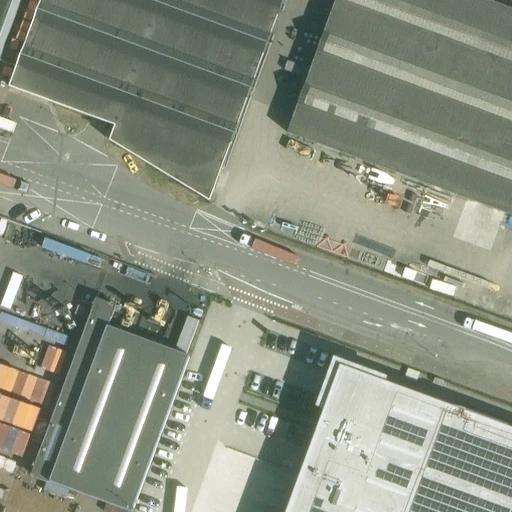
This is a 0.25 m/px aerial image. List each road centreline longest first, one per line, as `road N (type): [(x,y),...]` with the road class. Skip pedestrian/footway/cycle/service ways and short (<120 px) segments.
road 1 (unclassified): [(511,359),(26,179)]
road 2 (unknown): [(511,268),(235,166)]
road 3 (unknown): [(235,166),(299,0)]
